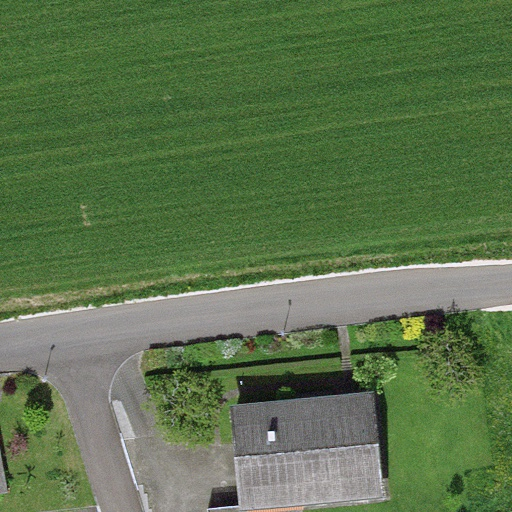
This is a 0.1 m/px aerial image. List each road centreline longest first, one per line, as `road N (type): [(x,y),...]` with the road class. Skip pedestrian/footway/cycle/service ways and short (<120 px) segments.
road 1 (residential): [(0,344),(511,270)]
road 2 (track): [(124,511),(68,334)]
